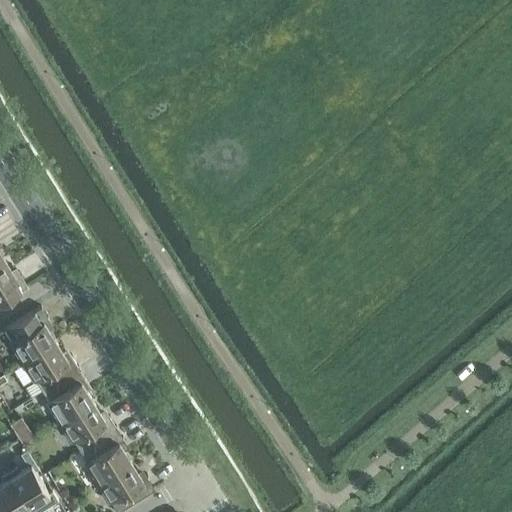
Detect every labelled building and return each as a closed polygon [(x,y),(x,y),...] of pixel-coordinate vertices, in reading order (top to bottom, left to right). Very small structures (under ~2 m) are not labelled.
[(5,257),(0,260),(0,302),(29,284),(22,273),(17,276),(5,257)] [(42,305),(5,328),(12,339),(10,340),(22,360),(56,339),(44,320),(49,317),(42,305)] [(68,358),(56,339),(22,360),(35,380),(37,379),(43,389),(80,366),(73,354),(68,358)] [(87,377),(80,366),(43,389),(50,399),(48,401),(60,420),(94,399),(82,380),(87,377)] [(106,418),(94,399),(60,420),(72,440),(74,439),(81,449),(118,426),(111,415),(106,418)] [(125,437),(118,426),(81,449),(87,460),(85,461),(98,481),(131,459),(120,440),(125,437)] [(34,436),(30,429),(20,436),(24,442),(34,436)] [(18,465),(10,470),(31,504),(35,511),(36,511),(59,498),(52,487),(48,489),(36,469),(39,467),(28,449),(21,453),(29,465),(21,469),(18,465)] [(143,478),(131,459),(98,481),(110,501),(112,499),(119,510),(156,487),(148,475),(143,478)] [(0,482),(0,495),(10,511),(18,511),(31,504),(10,470),(2,475),(4,480),(0,482)] [(0,511),(10,511),(0,495),(0,511)]
